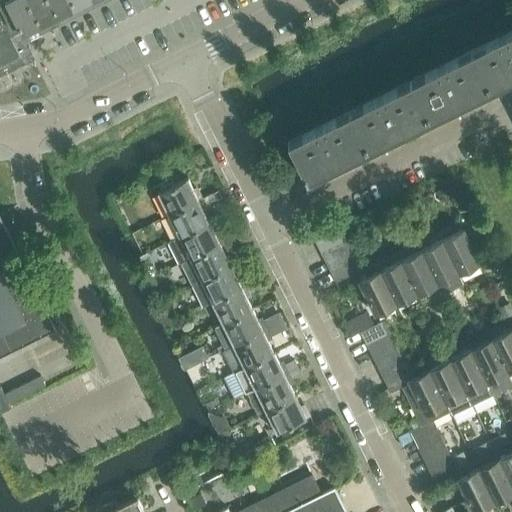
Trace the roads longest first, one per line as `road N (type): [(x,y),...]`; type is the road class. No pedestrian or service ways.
road 1 (residential): [(415,511),(269,224)]
road 2 (residential): [(505,108),(269,224)]
road 3 (residential): [(0,133),(74,115),(185,62)]
road 4 (residential): [(269,224),(185,62)]
road 5 (residential): [(185,62),(305,0)]
